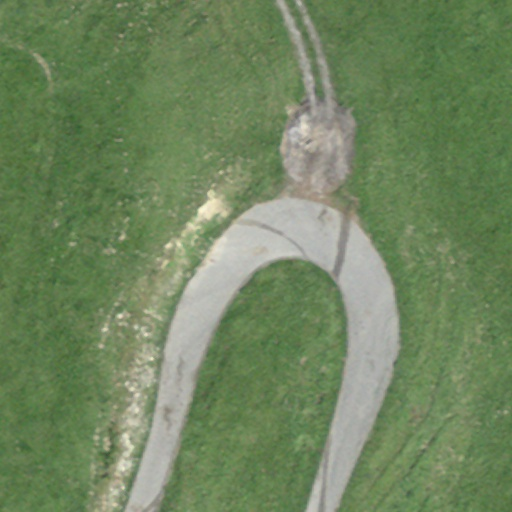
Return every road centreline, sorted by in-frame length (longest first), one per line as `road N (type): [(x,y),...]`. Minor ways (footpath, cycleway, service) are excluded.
road 1 (unclassified): [(313,511),(358,359),(363,309),(357,273),(333,242),(301,222),(257,228),(224,248),(193,294),(130,511)]
road 2 (track): [(301,222),(297,16),(287,0)]
